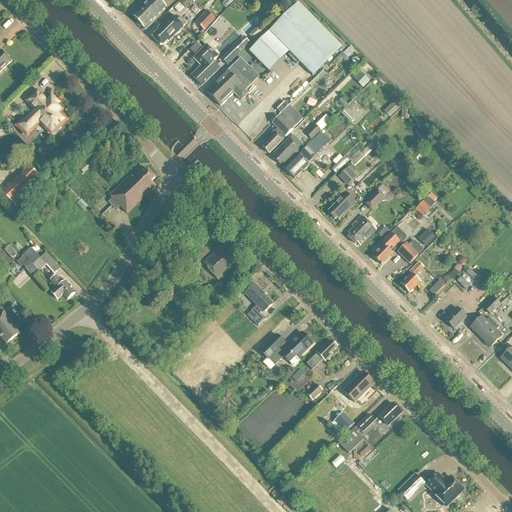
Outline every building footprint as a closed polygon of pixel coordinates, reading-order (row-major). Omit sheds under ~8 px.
[(144,16),(159,1),(158,0),(148,0),(138,10),(139,11),(144,16)] [(185,10),(192,2),(189,0),(182,0),(179,4),(185,10)] [(225,9),(235,0),(226,0),(221,5),(225,9)] [(166,8),(159,1),(144,16),(139,11),(133,18),(143,28),(150,22),(151,23),(166,8)] [(298,4),(249,52),(269,72),(289,53),(313,77),(342,48),(298,4)] [(206,12),(196,23),(204,32),(215,21),(206,12)] [(157,29),(159,31),(151,38),(159,46),(163,47),(167,42),(168,44),(183,29),(183,28),(186,25),(184,23),(185,23),(180,18),(177,21),(171,16),(157,29)] [(243,37),(221,60),(227,66),(250,44),(243,37)] [(195,53),(202,45),(198,42),(191,49),(195,53)] [(201,68),(191,78),(201,88),(218,70),(212,64),(217,60),(211,54),(212,53),(207,47),(194,60),(201,68)] [(0,73),(11,62),(1,52),(0,52),(0,73)] [(345,63),(348,59),(342,54),(332,64),(336,67),(342,60),(345,63)] [(353,66),(359,64),(357,58),(351,60),(353,66)] [(215,84),(216,85),(206,94),(220,108),(234,94),(241,102),(248,95),(245,92),(252,85),(243,76),(250,69),(241,59),(233,66),(228,72),(227,72),(215,84)] [(362,89),(369,82),(362,75),(355,82),(362,89)] [(47,103),(37,93),(27,103),(34,110),(17,127),(27,137),(40,124),(52,136),(66,122),(59,115),(62,112),(50,100),(47,103)] [(343,108),(347,105),(341,99),(338,103),(343,108)] [(314,109),(317,103),(309,100),(307,106),(314,109)] [(395,102),(384,113),(390,118),(400,108),(395,102)] [(280,115),(288,107),(285,103),(277,111),(280,115)] [(408,121),(409,113),(402,111),(400,119),(408,121)] [(262,148),(269,155),(297,126),(284,112),(271,125),(277,130),(262,145),(264,146),(262,148)] [(316,125),(322,131),(333,120),(327,114),(316,125)] [(307,135),(313,141),(322,132),(316,126),(307,135)] [(307,148),(316,156),(330,142),(322,134),(307,148)] [(285,167),(301,151),(290,140),(274,155),(276,157),(273,159),(280,166),(282,164),(285,167)] [(364,146),(360,142),(344,158),(348,161),(364,146)] [(354,168),(375,148),(372,145),(351,165),(354,168)] [(285,170),(294,180),(302,172),(303,173),(309,168),(303,161),(305,159),(309,164),(314,158),(306,149),(285,170)] [(331,171),(335,175),(349,162),(344,158),(331,171)] [(16,178),(8,187),(3,192),(2,191),(0,193),(21,214),(29,206),(24,202),(34,191),(36,192),(45,183),(29,167),(22,174),(23,175),(18,180),(16,178)] [(350,167),(339,178),(348,187),(359,176),(350,167)] [(127,215),(156,187),(151,182),(155,179),(147,170),(143,174),(138,169),(109,197),(127,215)] [(77,183),(82,178),(76,172),(72,177),(77,183)] [(376,190),(363,204),(372,213),(385,199),(384,198),(377,191),(376,190)] [(84,212),(88,207),(71,191),(67,196),(77,205),(76,205),(84,212)] [(333,203),(335,206),(327,213),(335,221),(337,219),(338,220),(344,215),(345,216),(356,205),(343,192),(333,203)] [(423,217),(435,204),(427,197),(415,211),(423,217)] [(357,243),(360,246),(375,230),(361,216),(351,226),(353,228),(348,234),(350,236),(348,238),(355,245),(357,243)] [(429,229),(419,238),(427,247),(437,238),(429,229)] [(400,246),(391,237),(390,236),(381,245),(383,246),(372,257),(381,266),(392,255),(391,255),(400,246)] [(227,243),(203,264),(207,269),(207,270),(213,277),(214,277),(219,282),(234,267),(232,265),(240,258),(227,243)] [(419,256),(406,244),(397,254),(409,266),(419,256)] [(33,278),(46,266),(54,275),(61,269),(46,254),(40,259),(32,250),(17,263),(21,268),(28,261),(31,264),(25,270),(33,278)] [(465,265),(466,260),(463,258),(459,259),(458,264),(461,266),(465,265)] [(409,294),(420,284),(415,278),(423,269),(418,264),(409,273),(411,275),(400,286),(409,294)] [(0,275),(6,283),(12,278),(6,271),(0,275)] [(74,294),(70,290),(71,288),(65,281),(61,284),(55,276),(49,282),(55,289),(50,293),(57,301),(63,296),(67,300),(74,294)] [(440,282),(429,293),(434,298),(445,287),(440,282)] [(254,285),(244,295),(256,307),(251,313),(258,319),(253,324),(258,328),(265,321),(261,317),(273,305),(261,293),(262,293),(254,285)] [(454,285),(446,292),(458,305),(466,298),(454,285)] [(214,302),(223,294),(216,286),(207,294),(214,302)] [(11,307),(16,303),(8,292),(3,296),(11,307)] [(483,308),(491,300),(488,296),(479,305),(483,308)] [(490,316),(500,306),(493,299),(483,309),(490,316)] [(0,309),(0,325),(11,341),(19,335),(0,309)] [(454,331),(466,319),(457,309),(445,321),(454,331)] [(482,317),(470,328),(490,348),(501,337),(495,331),(498,328),(489,319),(486,321),(482,317)] [(0,338),(5,346),(11,341),(0,325),(0,338)] [(313,345),(302,334),(281,354),(277,351),(285,344),(277,336),(260,353),(268,361),(268,360),(275,367),(284,358),(293,368),(299,362),(297,360),(313,345)] [(330,342),(322,350),(321,349),(315,354),(317,355),(306,365),(312,372),(323,362),(324,363),(332,356),(331,355),(337,349),(330,342)] [(176,366),(188,354),(182,347),(169,359),(176,366)] [(511,370),(511,347),(511,348),(500,359),(511,370)] [(296,383),(305,375),(301,370),(292,378),(296,383)] [(355,404),(374,385),(362,373),(343,393),(355,404)] [(312,402),(322,392),(316,386),(306,396),(312,402)] [(392,405),(378,418),(387,427),(401,414),(392,405)] [(334,423),(345,434),(354,425),(343,414),(334,423)] [(363,433),(374,422),(368,416),(338,445),(348,455),(362,442),(356,435),(360,431),(363,433)] [(408,503),(426,485),(415,474),(397,492),(408,503)] [(445,508),(463,490),(451,479),(446,484),(437,476),(427,486),(435,495),(434,496),(445,508)]
